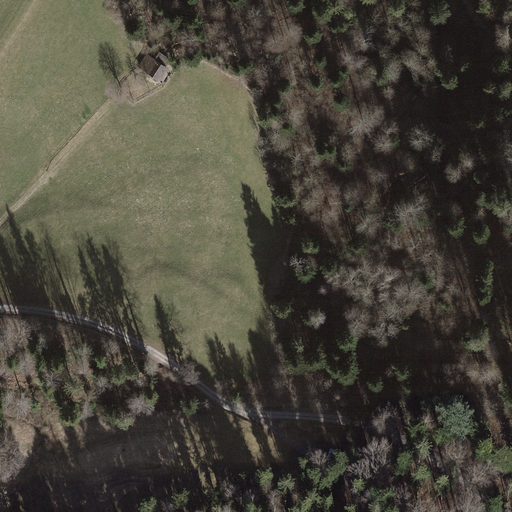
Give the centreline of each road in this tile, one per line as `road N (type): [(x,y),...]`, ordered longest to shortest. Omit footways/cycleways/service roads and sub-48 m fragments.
road 1 (track): [(0,222),(116,97)]
road 2 (track): [(254,417),(392,511)]
